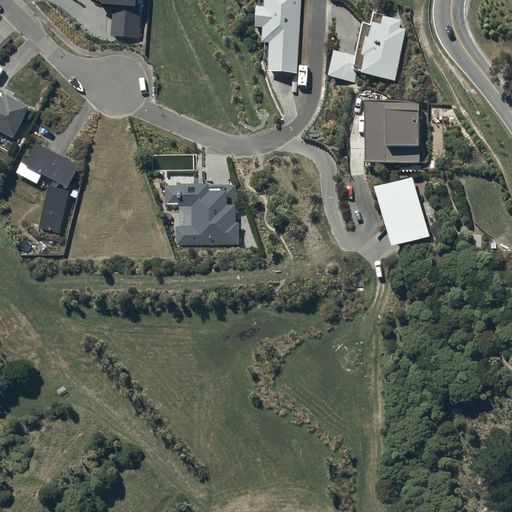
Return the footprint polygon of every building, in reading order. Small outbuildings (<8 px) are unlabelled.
[(97,0),(103,4),(112,5),(111,36),(139,38),(140,4),(135,4),(135,0),(97,0)] [(298,75),(301,0),(264,0),(264,10),(257,9),(256,30),(263,30),(262,45),(269,46),(268,74),(298,75)] [(363,24),(356,56),(333,52),(328,78),(354,83),(356,72),(361,73),(361,76),(396,83),(406,31),(400,29),(401,21),(386,19),(386,16),(373,13),(370,25),(363,24)] [(0,131),(14,139),(30,109),(7,96),(5,99),(2,98),(4,94),(0,92),(0,131)] [(420,164),(419,105),(409,103),(365,104),(366,168),(382,167),(382,164),(420,164)] [(72,193),(57,190),(60,185),(68,190),(80,169),(38,146),(27,167),(54,182),(51,188),(40,230),(61,234),(72,193)] [(412,179),(374,191),(392,249),(430,238),(412,179)] [(236,187),(166,187),(166,205),(179,205),(179,207),(193,207),(193,227),(176,227),(176,246),(239,245),(239,223),(236,223),(236,187)]
